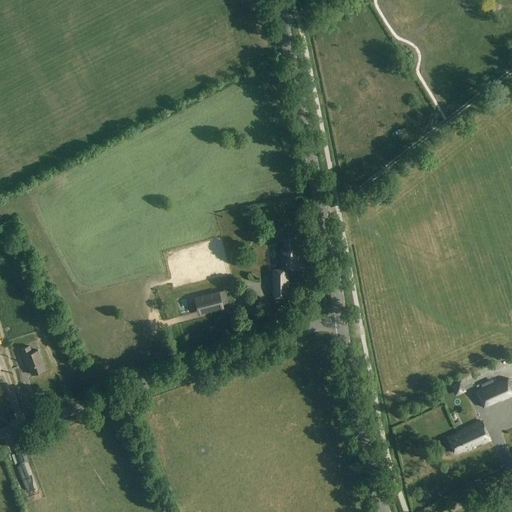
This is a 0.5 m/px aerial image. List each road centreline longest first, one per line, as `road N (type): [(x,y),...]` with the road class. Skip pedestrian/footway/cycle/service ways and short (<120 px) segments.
road 1 (unclassified): [(0,434),(341,320)]
road 2 (tertiary): [(341,320),(274,0)]
road 3 (tertiary): [(385,511),(341,320)]
